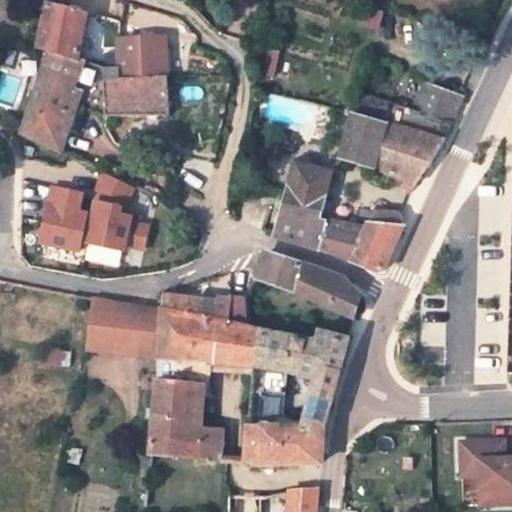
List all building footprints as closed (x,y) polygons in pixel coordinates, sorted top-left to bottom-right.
[(79,61),(79,59),(89,13),(49,3),(39,49),(50,53),(79,61)] [(119,39),(118,43),(120,67),(121,81),(167,78),(166,37),(119,39)] [(105,69),(120,67),(118,43),(106,42),(105,69)] [(79,61),(50,53),(24,133),(24,135),(63,153),(72,128),(74,125),(81,107),(106,116),(171,116),(167,78),(121,81),(120,67),(105,69),(79,59),(79,61)] [(342,159),(343,160),(379,170),(406,181),(402,187),(409,193),(434,165),(452,125),(464,98),(463,97),(425,83),(413,111),(359,96),(354,114),(342,159)] [(295,163),(287,193),(274,237),(291,243),(320,249),(329,221),(322,220),(335,173),(333,172),(295,163)] [(104,173),(97,191),(112,199),(111,205),(97,202),(88,244),(124,252),(125,246),(144,250),(149,228),(130,224),(133,210),(124,209),(135,187),(104,173)] [(82,195),(54,188),(41,242),(80,252),(89,215),(78,213),(82,195)] [(368,224),(403,227),(400,214),(375,210),(368,224)] [(350,262),(366,228),(329,221),(320,249),(350,262)] [(403,229),(403,227),(368,224),(366,228),(350,262),(380,273),(385,272),(393,252),(403,229)] [(260,269),(256,279),(286,289),(355,319),(363,296),(343,276),(266,253),(260,269)] [(218,302),(165,296),(163,310),(214,321),(218,302)] [(231,298),(230,304),(228,324),(249,329),(247,300),(247,299),(231,298)] [(87,352),(159,359),(207,362),(207,364),(253,367),(256,368),(264,332),(249,329),(228,324),(214,321),(163,310),(94,300),(87,352)] [(230,304),(218,302),(214,321),(228,324),(230,304)] [(294,375),(315,380),(318,370),(339,377),(349,339),(320,331),(317,342),(264,332),(256,368),(270,371),(294,375)] [(43,349),(40,365),(61,367),(61,347),(43,349)] [(207,362),(159,359),(159,361),(157,380),(206,384),(206,375),(207,364),(207,362)] [(253,367),(207,364),(206,375),(252,377),(252,376),(253,367)] [(253,367),(252,376),(268,378),(270,371),(256,368),(253,367)] [(315,380),(304,425),(326,423),(339,377),(318,370),(315,380)] [(294,375),(270,371),(268,378),(292,383),(294,375)] [(203,429),(206,384),(157,380),(150,457),(222,462),(224,431),(203,429)] [(248,428),(245,464),(323,464),(326,423),(304,425),(248,428)] [(501,440),(462,441),(464,476),(481,476),(482,489),(503,488),(504,504),(511,503),(511,457),(508,457),(502,457),(501,440)] [(135,475),(148,478),(150,457),(138,455),(135,475)] [(503,488),(482,489),(482,505),(504,504),(503,488)] [(289,495),(287,511),(316,511),(319,492),(289,495)]
